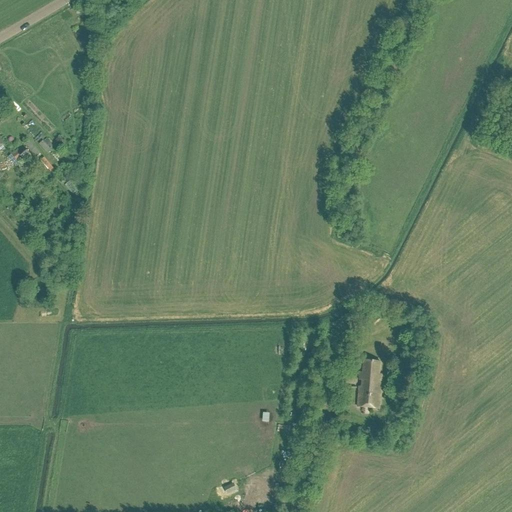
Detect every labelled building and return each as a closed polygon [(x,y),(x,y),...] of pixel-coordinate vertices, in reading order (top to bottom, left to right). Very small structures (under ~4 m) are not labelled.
[(27,151),(20,156),(23,159),(26,157),(28,159),(31,156),(27,151)] [(15,166),(21,161),(14,153),(8,158),(15,166)] [(36,159),(30,164),(37,171),(43,166),(36,159)] [(18,169),(22,173),(30,165),(27,161),(18,169)] [(380,376),(381,363),(365,361),(363,374),(362,373),(358,408),(380,410),(383,376),(380,376)]
